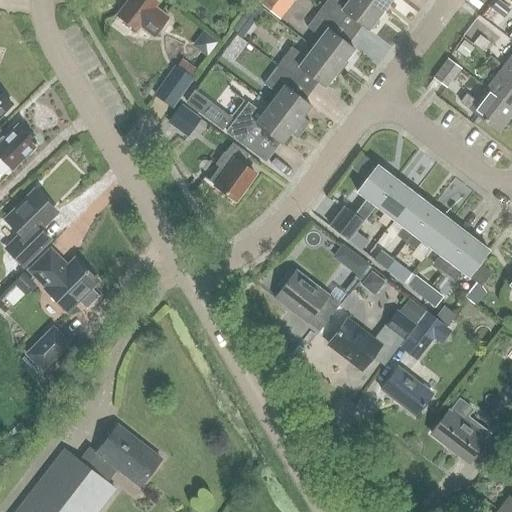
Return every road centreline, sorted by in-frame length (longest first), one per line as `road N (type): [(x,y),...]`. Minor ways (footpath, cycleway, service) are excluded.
road 1 (unclassified): [(194,288),(47,37),(40,0)]
road 2 (residential): [(194,288),(273,235),(381,101)]
road 3 (unclassified): [(324,511),(194,288)]
road 4 (residential): [(381,101),(481,179),(511,183)]
road 5 (residential): [(381,101),(456,0)]
